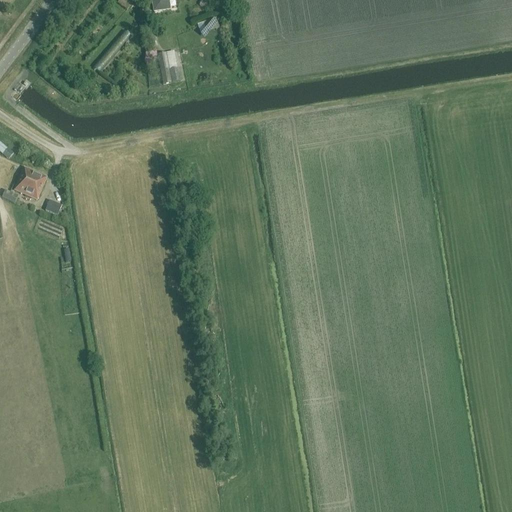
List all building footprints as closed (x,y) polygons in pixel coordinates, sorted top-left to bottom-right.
[(151,0),(154,12),(170,10),(169,2),(176,1),(175,0),(151,0)] [(215,19),(197,25),(201,35),(219,29),(215,19)] [(169,68),(181,66),(178,51),(166,53),(169,68)] [(156,55),(163,86),(182,82),(179,68),(169,70),(166,53),(156,55)] [(37,200),(46,179),(25,170),(15,191),(37,200)] [(15,205),(18,198),(5,193),(2,199),(15,205)] [(45,212),(57,217),(62,207),(50,202),(45,212)]
